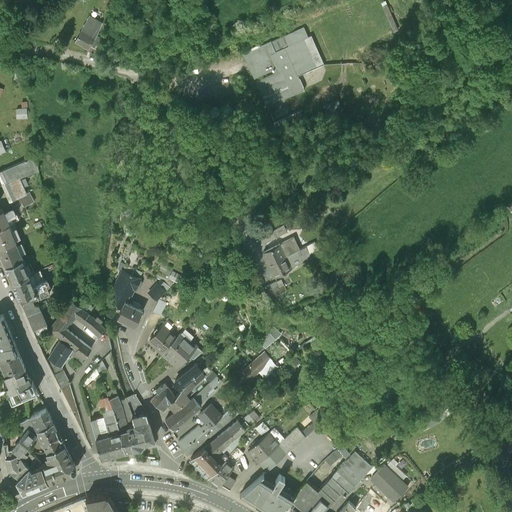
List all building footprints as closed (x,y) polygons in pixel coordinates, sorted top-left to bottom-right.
[(393,23),(385,4),(380,6),(389,25),(393,23)] [(75,41),(88,48),(90,44),(94,46),(100,35),(96,33),(102,22),(89,14),(75,41)] [(274,75),(255,83),(266,108),(292,97),(304,91),(297,77),(323,65),(310,37),(308,38),(304,28),(271,42),(243,54),(254,79),(272,71),(274,75)] [(21,73),(15,72),(13,81),(19,82),(21,73)] [(341,115),(336,104),(325,109),(330,120),(341,115)] [(27,109),(16,109),(16,119),(27,119),(27,109)] [(38,169),(35,155),(0,171),(0,185),(2,185),(9,202),(11,202),(26,194),(23,188),(20,181),(19,177),(38,169)] [(26,178),(20,181),(23,188),(29,186),(26,178)] [(28,193),(26,194),(11,202),(13,207),(22,203),(24,207),(33,202),(28,193)] [(0,210),(0,228),(14,222),(20,219),(18,216),(17,216),(13,207),(3,213),(2,210),(0,210)] [(283,220),(262,230),(266,237),(287,227),(283,220)] [(17,229),(14,222),(0,228),(0,248),(14,242),(22,239),(18,229),(17,229)] [(263,247),(269,259),(297,245),(299,244),(293,232),(263,247)] [(312,238),(305,241),(308,248),(315,245),(312,238)] [(311,252),(308,248),(305,241),(299,244),(297,245),(302,256),(302,257),(311,252)] [(16,247),(14,242),(0,248),(0,254),(6,268),(22,260),(21,257),(27,254),(23,244),(16,247)] [(302,256),(297,245),(269,259),(275,271),(291,263),(290,261),(293,259),(293,261),(302,256)] [(25,267),(22,260),(6,268),(12,283),(34,274),(35,274),(31,265),(25,267)] [(142,282),(142,280),(141,279),(139,278),(142,271),(125,264),(122,270),(121,270),(117,278),(118,278),(115,284),(117,305),(122,308),(125,301),(132,286),(135,287),(135,286),(137,287),(139,287),(141,286),(142,282)] [(180,272),(172,268),(169,275),(177,279),(180,272)] [(281,272),(266,279),(267,285),(272,290),(286,283),(281,272)] [(38,284),(34,274),(12,283),(19,299),(36,292),(33,286),(38,284)] [(162,278),(157,283),(165,290),(170,285),(162,278)] [(50,294),(47,287),(49,286),(47,280),(38,284),(33,286),(36,292),(19,299),(22,305),(32,301),(39,298),(39,299),(50,294)] [(241,289),(237,281),(233,283),(237,291),(241,289)] [(149,292),(157,299),(165,290),(157,283),(149,292)] [(22,305),(26,316),(40,310),(38,307),(34,306),(32,301),(22,305)] [(71,301),(60,316),(70,323),(74,317),(89,328),(100,337),(106,329),(100,324),(102,321),(97,316),(94,319),(89,314),(92,310),(81,302),(78,305),(71,301)] [(135,326),(143,309),(125,301),(122,308),(117,317),(135,326)] [(164,304),(157,301),(152,312),(158,315),(164,304)] [(47,326),(40,310),(26,316),(33,331),(47,326)] [(0,354),(18,351),(3,315),(0,315),(0,354)] [(65,329),(70,323),(60,316),(49,331),(76,350),(75,351),(74,352),(83,358),(91,349),(65,329)] [(274,321),(258,336),(265,344),(281,329),(274,321)] [(149,340),(162,352),(176,337),(163,325),(160,328),(159,327),(156,327),(154,330),(154,333),(155,334),(149,340)] [(184,327),(176,337),(162,352),(177,366),(187,354),(189,355),(197,346),(190,340),(194,335),(184,327)] [(324,341),(318,334),(311,339),(317,346),(324,341)] [(61,366),(70,354),(81,363),(83,358),(74,352),(75,351),(59,340),(48,358),(61,366)] [(202,351),(197,346),(189,355),(193,359),(202,351)] [(3,374),(4,385),(7,391),(32,380),(18,351),(0,354),(0,359),(6,373),(3,374)] [(249,364),(244,369),(251,376),(260,368),(271,357),(265,351),(250,365),(249,364)] [(278,365),(271,357),(260,368),(266,375),(278,365)] [(46,361),(60,389),(69,385),(62,371),(64,370),(61,366),(48,358),(46,361)] [(195,376),(205,367),(198,360),(190,367),(190,369),(195,376)] [(106,369),(102,361),(83,382),(89,387),(100,379),(98,372),(106,369)] [(175,411),(189,398),(184,393),(209,371),(205,367),(195,376),(181,389),(182,390),(175,397),(169,405),(173,410),(174,410),(175,411)] [(176,383),(181,389),(195,376),(190,369),(175,381),(176,383)] [(210,381),(193,396),(200,403),(207,397),(205,394),(221,381),(215,376),(210,381)] [(37,390),(32,380),(7,391),(12,401),(17,399),(18,401),(23,399),(22,397),(31,393),(36,391),(37,390)] [(163,410),(169,405),(175,397),(164,383),(156,390),(158,393),(150,400),(163,410)] [(253,387),(228,410),(232,415),(257,392),(253,387)] [(114,413),(118,429),(127,427),(121,405),(119,400),(114,389),(106,393),(107,396),(114,413)] [(146,412),(135,394),(125,398),(135,425),(127,427),(118,429),(124,452),(155,443),(148,417),(146,412)] [(124,452),(118,429),(114,413),(107,396),(99,399),(103,417),(108,435),(95,439),(101,459),(124,452)] [(184,404),(192,413),(201,405),(200,403),(193,396),(184,404)] [(125,398),(119,400),(121,405),(127,427),(135,425),(125,398)] [(173,429),(192,413),(184,404),(165,420),(173,429)] [(211,404),(199,415),(209,427),(221,416),(211,404)] [(46,408),(30,416),(37,430),(53,422),(46,408)] [(253,409),(243,418),(245,421),(249,425),(254,420),(255,422),(260,418),(253,409)] [(438,417),(423,424),(426,430),(440,423),(452,414),(448,409),(438,417)] [(233,416),(232,415),(228,410),(221,416),(209,427),(207,428),(183,449),(182,450),(186,453),(188,454),(233,416)] [(309,417),(313,422),(316,425),(324,418),(316,410),(309,417)] [(25,448),(37,432),(37,430),(30,416),(20,421),(25,431),(12,448),(13,448),(20,453),(23,450),(25,448)] [(90,421),(95,439),(108,435),(103,417),(90,421)] [(238,420),(227,428),(234,437),(238,434),(245,428),(241,424),(238,420)] [(256,427),(263,435),(270,428),(264,421),(256,427)] [(64,444),(53,422),(37,430),(37,432),(42,441),(40,443),(42,447),(44,446),(47,451),(64,444)] [(178,442),(183,449),(207,428),(204,424),(200,427),(198,425),(178,442)] [(286,453),(312,430),(308,425),(302,432),(297,426),(285,437),(278,443),(278,444),(286,453)] [(248,450),(258,461),(278,444),(278,443),(285,437),(275,426),(248,450)] [(217,437),(224,446),(234,437),(227,428),(217,437)] [(243,439),(238,434),(234,437),(224,446),(213,457),(217,461),(225,452),(228,456),(236,447),(243,439)] [(213,457),(224,446),(217,437),(204,447),(213,457)] [(20,453),(13,448),(9,449),(8,442),(3,443),(6,458),(17,455),(20,453)] [(49,462),(41,466),(48,482),(73,471),(75,466),(64,444),(47,451),(49,455),(46,456),(49,462)] [(267,470),(286,453),(278,444),(258,461),(267,470)] [(217,461),(213,457),(204,447),(191,458),(199,467),(209,477),(228,456),(225,452),(217,461)] [(236,447),(228,456),(209,477),(219,484),(221,483),(230,488),(235,480),(226,475),(237,461),(235,459),(243,453),(236,447)] [(326,459),(331,464),(339,456),(338,455),(342,451),(338,447),(326,459)] [(321,511),(341,491),(345,494),(372,464),(355,448),(337,468),(318,489),(307,480),(294,495),(291,499),(297,504),(290,511),(321,511)] [(8,469),(19,477),(29,466),(23,459),(27,455),(23,450),(20,453),(17,455),(6,458),(8,469)] [(385,464),(371,477),(394,500),(408,486),(401,480),(406,475),(390,459),(385,465),(385,464)] [(41,466),(32,470),(29,466),(19,477),(16,479),(22,489),(26,490),(48,482),(41,466)] [(262,474),(240,494),(268,511),(279,511),(291,499),(294,495),(279,486),(284,477),(279,474),(274,483),(262,474)] [(89,511),(118,511),(109,495),(104,494),(85,498),(89,511)] [(89,511),(85,498),(50,511),(89,511)] [(349,501),(339,511),(350,511),(356,506),(349,501)]
